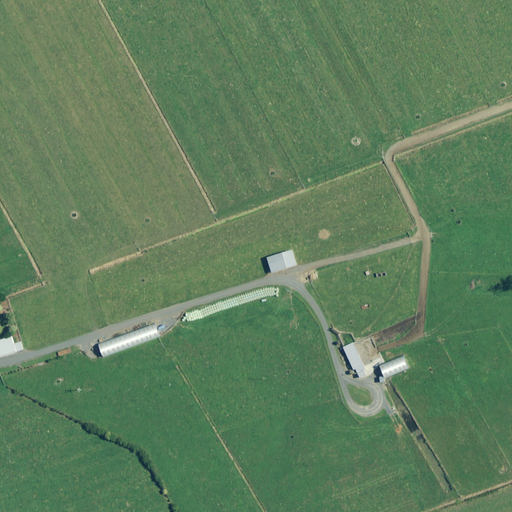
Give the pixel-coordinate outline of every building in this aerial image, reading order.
[(297,266),(293,250),(268,258),(273,273),(297,266)] [(210,305),(186,313),(188,320),(212,312),(210,305)] [(157,324),(99,344),(104,356),(161,336),(157,324)] [(15,344),(13,337),(0,340),(0,353),(1,357),(24,349),(22,342),(15,344)] [(368,374),(354,343),(344,348),(355,370),(356,369),(360,378),(368,374)] [(410,367),(405,356),(381,366),(386,378),(410,367)]
